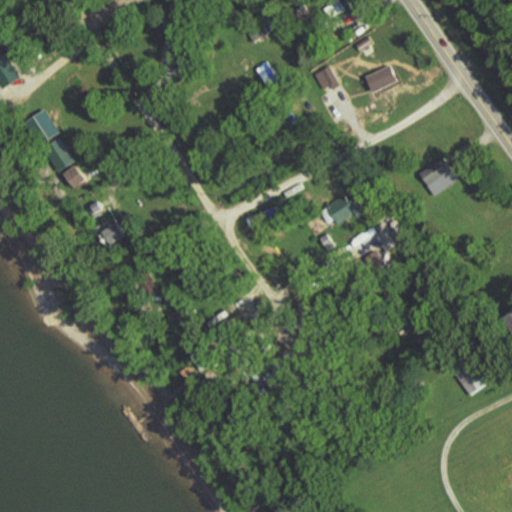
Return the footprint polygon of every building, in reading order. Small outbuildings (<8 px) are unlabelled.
[(176,27),(192,18),(181,0),(179,0),(165,9),(176,27)] [(0,45),(0,78),(6,89),(22,79),(2,45),(0,45)] [(378,94),(401,83),(393,65),(369,76),(378,94)] [(324,90),(340,84),(334,66),(317,72),(324,90)] [(62,133),(50,110),(33,119),(45,142),(62,133)] [(78,161),(63,139),(47,149),(62,171),(78,161)] [(461,180),(446,157),(422,173),(438,196),(461,180)] [(77,188),(89,180),(78,166),(67,174),(77,188)] [(351,202),(346,195),(329,206),(341,225),(365,209),(358,198),(351,202)] [(127,236),(120,224),(106,232),(113,244),(127,236)] [(210,366),(205,349),(193,353),(199,370),(210,366)]
